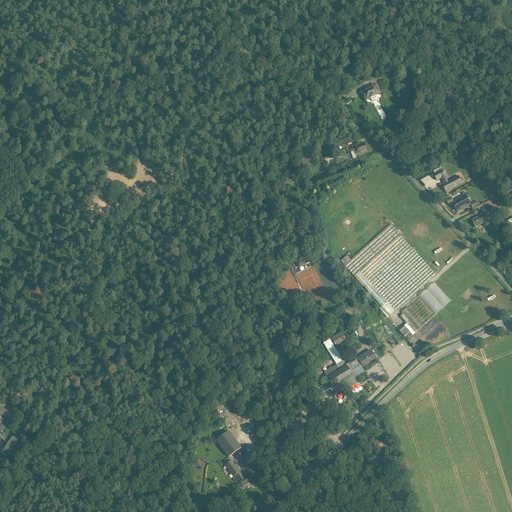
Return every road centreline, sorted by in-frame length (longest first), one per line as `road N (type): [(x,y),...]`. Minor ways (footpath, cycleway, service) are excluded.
road 1 (track): [(224,138),(184,155),(125,224),(79,240),(24,198),(5,152),(11,126),(31,107),(87,73),(119,66)]
road 2 (track): [(259,393),(235,348),(221,295),(228,154),(221,124),(260,47)]
road 3 (track): [(0,397),(28,334),(75,269),(89,210),(83,176),(31,107)]
road 4 (track): [(0,225),(95,117),(158,81),(260,47)]
road 5 (secondary): [(273,511),(429,361),(511,324)]
road 6 (track): [(259,393),(213,382),(167,384),(97,340),(0,332)]
road 7 (unclassified): [(358,128),(388,151),(511,291)]
road 8 (track): [(511,503),(460,345)]
road 9 (track): [(147,0),(130,21),(111,92),(95,117)]
road 10 (track): [(261,46),(358,128)]
